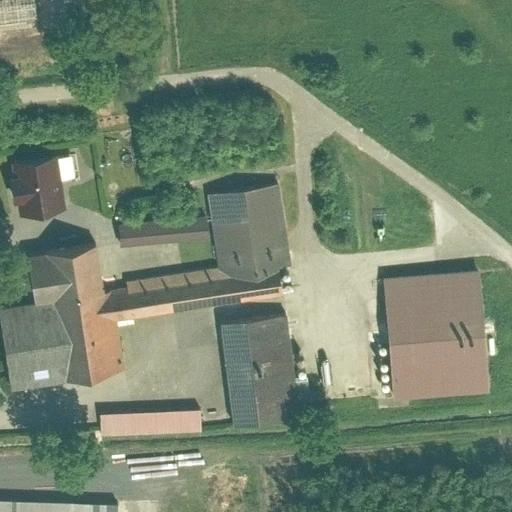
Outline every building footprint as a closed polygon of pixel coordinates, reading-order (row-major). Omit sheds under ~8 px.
[(32,0),(0,0),(0,26),(35,23),(32,0)] [(63,207),(54,157),(7,165),(15,215),(63,207)] [(289,261),(277,183),(206,194),(217,265),(273,256),(275,263),(289,261)] [(203,216),(116,222),(117,245),(204,238),(203,216)] [(123,372),(115,321),(280,294),(275,263),(273,256),(217,265),(99,284),(93,242),(24,254),(32,302),(0,306),(0,343),(8,391),(123,372)] [(399,394),(491,388),(483,266),(391,273),(399,394)] [(218,322),(231,424),(297,416),(285,314),(218,322)] [(197,406),(98,412),(100,436),(199,430),(197,406)] [(114,511),(114,502),(0,498),(0,511),(114,511)]
